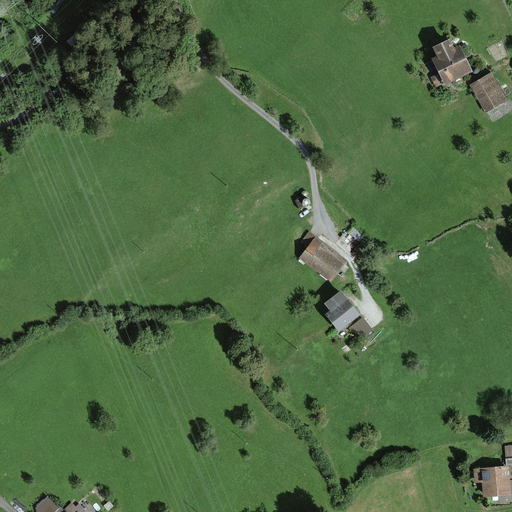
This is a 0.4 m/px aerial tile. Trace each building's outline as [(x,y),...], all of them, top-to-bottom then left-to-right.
[(448,43),(430,52),(440,74),(432,78),(436,87),(469,71),(457,48),(452,50),(448,43)] [(487,77),(471,86),(486,112),(502,103),(487,77)] [(309,248),(302,258),(331,280),(339,269),(344,272),(348,267),(342,263),(345,260),(309,232),(301,242),(309,248)] [(332,311),(346,300),(341,293),(326,304),(332,311)] [(339,330),(358,315),(346,300),(332,311),(327,315),(339,330)] [(360,339),(370,331),(362,320),(351,328),(360,339)] [(507,467),(475,470),(476,482),(484,481),(485,494),(509,493),(508,481),(507,467)]
